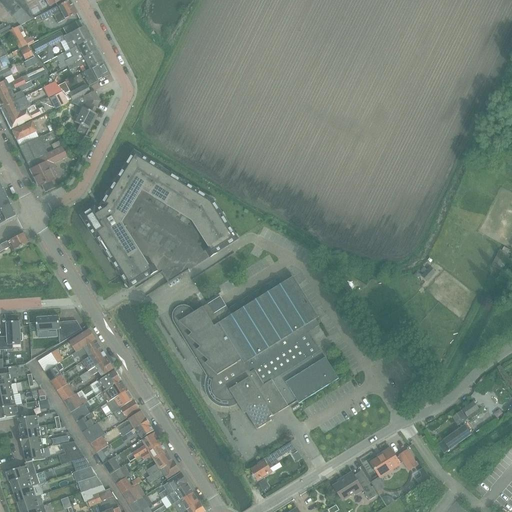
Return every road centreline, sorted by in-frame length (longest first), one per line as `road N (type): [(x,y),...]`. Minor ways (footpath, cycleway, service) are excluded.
road 1 (residential): [(256,511),(438,407),(511,347)]
road 2 (residential): [(34,217),(79,191),(127,95),(79,0)]
road 3 (tertiary): [(218,511),(93,312)]
road 4 (track): [(483,298),(422,415)]
